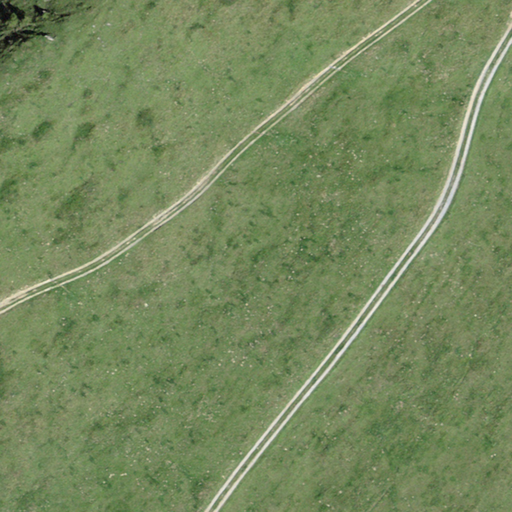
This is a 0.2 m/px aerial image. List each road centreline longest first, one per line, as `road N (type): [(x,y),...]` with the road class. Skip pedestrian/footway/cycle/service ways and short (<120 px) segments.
road 1 (track): [(212,511),(427,231),(455,174),(480,88),(511,32)]
road 2 (track): [(0,310),(99,263),(183,204),(320,80),(426,0)]
